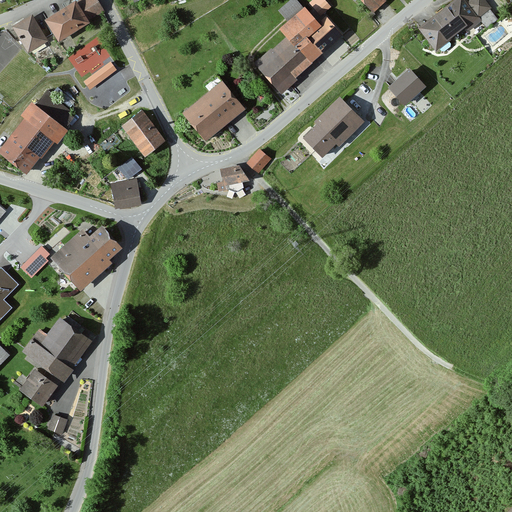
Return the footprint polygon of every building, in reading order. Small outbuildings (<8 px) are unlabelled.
[(93,0),(76,0),(41,22),(55,44),(103,14),(93,0)] [(299,0),(286,0),(278,8),(286,17),(302,2),(299,0)] [(320,0),(311,0),(306,4),(317,17),(328,8),(320,0)] [(387,0),(353,0),(370,17),(387,0)] [(470,0),(465,4),(461,0),(454,0),(414,31),(432,55),(488,11),(479,0),(470,0)] [(282,39),(251,68),(278,96),(341,38),(323,19),(316,25),(300,8),(274,32),(282,39)] [(29,16),(9,28),(25,54),(45,43),(29,16)] [(111,62),(83,81),(90,90),(117,70),(111,62)] [(423,88),(408,70),(387,89),(402,106),(423,88)] [(199,99),(223,128),(242,113),(219,84),(199,99)] [(223,128),(199,99),(180,115),(204,144),(223,128)] [(359,123),(336,100),(298,139),(321,161),(359,123)] [(62,131),(27,103),(15,117),(20,121),(0,145),(0,157),(24,178),(62,131)] [(140,112),(118,128),(141,160),(163,144),(140,112)] [(256,151),(243,166),(256,177),(268,161),(256,151)] [(127,177),(141,165),(131,153),(117,165),(127,177)] [(237,167),(216,171),(220,188),(240,184),(237,167)] [(133,180),(108,184),(111,211),(137,207),(133,180)] [(120,253),(98,228),(86,239),(109,264),(120,253)] [(86,239),(80,233),(53,257),(80,289),(109,264),(86,239)] [(50,254),(41,246),(20,267),(31,278),(49,261),(46,258),(50,254)] [(19,285),(1,268),(0,269),(0,320),(13,307),(4,300),(19,285)] [(89,344),(55,319),(43,336),(36,331),(20,353),(61,382),(89,344)] [(53,387),(30,371),(15,391),(38,408),(53,387)] [(64,420),(49,416),(44,430),(60,435),(64,420)]
